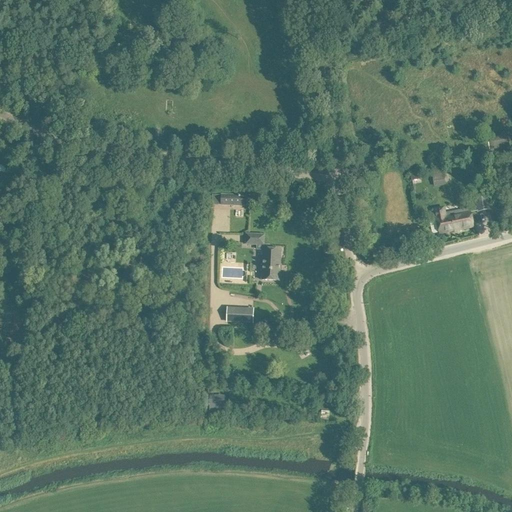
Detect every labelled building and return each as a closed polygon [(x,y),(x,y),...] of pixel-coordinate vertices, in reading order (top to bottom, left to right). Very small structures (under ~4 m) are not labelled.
[(487,134),(489,150),(510,147),(508,131),(487,134)] [(433,175),(433,184),(445,184),(445,175),(433,175)] [(221,194),(221,202),(221,206),(244,206),(244,195),(221,194)] [(474,227),(471,213),(478,211),(478,212),(489,209),(488,200),(486,194),(475,197),(477,207),(445,214),(444,208),(435,210),(436,219),(436,220),(429,222),(432,234),(439,233),(439,234),(474,227)] [(246,244),(264,245),(264,235),(246,234),(246,244)] [(261,280),(279,281),(280,250),(263,249),(261,280)] [(236,322),(236,309),(228,308),(227,322),(236,322)]
